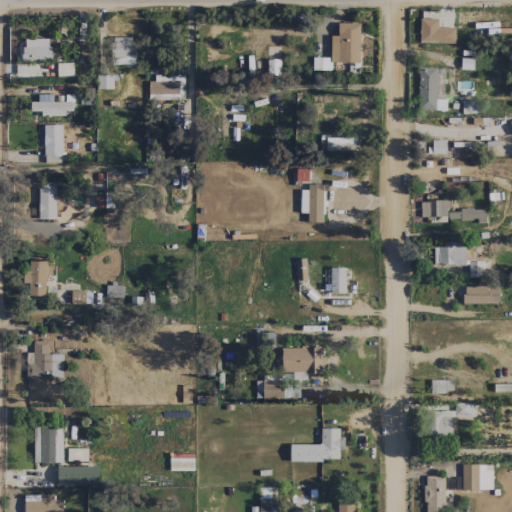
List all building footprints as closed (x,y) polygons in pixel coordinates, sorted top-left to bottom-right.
[(438,19),(420,18),(419,43),(454,44),(455,28),(437,27),(438,19)] [(312,70),(331,70),(331,63),(359,62),(359,23),(337,23),(337,36),(330,36),(330,57),(312,57),(312,70)] [(134,65),(134,37),(112,37),(111,64),(134,65)] [(50,38),(22,39),(23,61),(50,61),(50,38)] [(86,57),(86,44),(76,45),(77,57),(86,57)] [(267,74),(280,74),(279,59),(267,59),(267,74)] [(72,76),(72,63),(56,63),(57,76),(72,76)] [(445,68),(418,67),(417,109),(444,110),(445,68)] [(112,89),(112,74),(96,74),(96,88),(112,89)] [(148,81),(148,101),(182,100),(182,75),(156,75),(156,81),(148,81)] [(52,94),(38,95),(38,102),(30,102),(30,111),(40,111),(40,115),(72,114),(72,101),(52,102),(52,94)] [(461,101),(462,113),(474,113),(474,101),(461,101)] [(221,110),(221,136),(232,136),(232,141),(238,141),(237,128),(246,127),(246,120),(241,121),(240,114),(229,114),(228,110),(221,110)] [(61,125),(43,125),(44,163),(62,162),(61,125)] [(320,151),(355,150),(355,137),(320,137),(320,151)] [(295,181),(307,182),(308,169),(296,169),(295,181)] [(300,213),(307,213),(307,222),(322,222),(323,185),(307,184),(307,190),(300,190),(300,213)] [(56,219),(55,185),(38,185),(38,219),(56,219)] [(420,201),(420,217),(448,216),(447,200),(420,201)] [(485,223),(485,209),(454,210),(454,219),(477,219),(477,223),(485,223)] [(433,246),(433,265),(465,264),(465,243),(443,243),(443,246),(433,246)] [(28,296),(45,297),(45,275),(52,275),(52,259),(29,258),(29,271),(23,270),(23,283),(28,283),(28,296)] [(296,281),(306,280),(305,258),(295,259),(296,281)] [(468,278),(487,277),(487,261),(468,261),(468,278)] [(330,293),(345,293),(345,267),(329,268),(330,293)] [(122,297),(123,284),(112,284),(112,285),(106,285),(105,297),(122,297)] [(499,286),(463,285),(463,303),(498,304),(499,286)] [(71,304),(85,304),(85,291),(71,291),(71,304)] [(25,378),(62,379),(62,354),(48,354),(48,341),(32,341),(32,353),(26,353),(25,378)] [(281,348),(282,372),(292,372),(292,380),(306,380),(306,374),(324,373),(323,347),(281,348)] [(255,398),(293,398),(293,385),(282,385),(282,375),(263,375),(263,382),(255,382),(255,398)] [(452,380),(430,380),(430,391),(452,392),(452,380)] [(451,435),(451,416),(475,416),(475,403),(454,403),(454,411),(427,410),(427,435),(451,435)] [(62,462),(62,426),(33,426),(33,463),(62,462)] [(290,444),(289,460),(338,461),(339,450),(341,450),(342,428),(320,428),(320,444),(290,444)] [(87,449),(68,448),(67,460),(87,461),(87,449)] [(169,470),(193,470),(194,454),(169,453),(169,470)] [(492,490),(491,464),(461,465),(461,490),(492,490)] [(98,466),(56,467),(57,485),(98,484),(98,466)] [(443,511),(444,476),(424,476),(424,511),(443,511)] [(272,511),(271,487),(258,488),(259,511),(272,511)] [(24,495),(23,511),(62,511),(62,501),(53,501),(53,494),(24,495)] [(353,511),(354,504),(337,503),(337,511),(353,511)]
